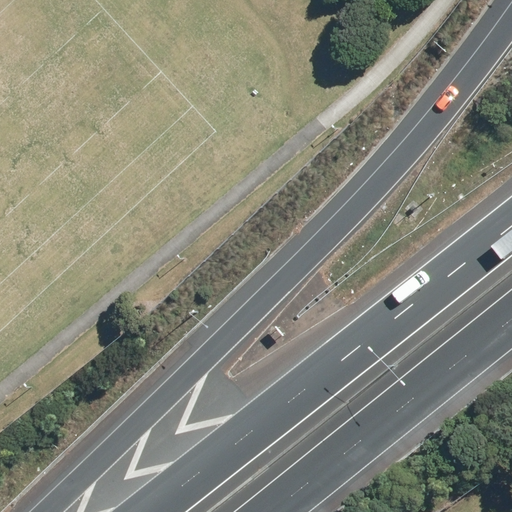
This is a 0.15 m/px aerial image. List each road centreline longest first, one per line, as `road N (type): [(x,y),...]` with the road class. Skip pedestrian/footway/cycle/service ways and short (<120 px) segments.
road 1 (motorway): [(50,511),(237,333),(377,184),(511,15)]
road 2 (motorway): [(152,511),(511,226)]
road 3 (motorway): [(511,324),(272,511)]
